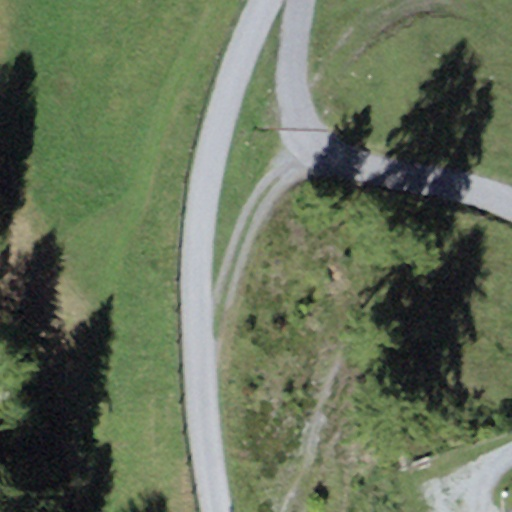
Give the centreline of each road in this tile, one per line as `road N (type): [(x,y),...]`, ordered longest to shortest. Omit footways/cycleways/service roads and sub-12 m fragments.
road 1 (track): [(511,203),(324,154),(306,141),(292,82),(301,0)]
road 2 (track): [(306,141),(273,178),(197,335)]
